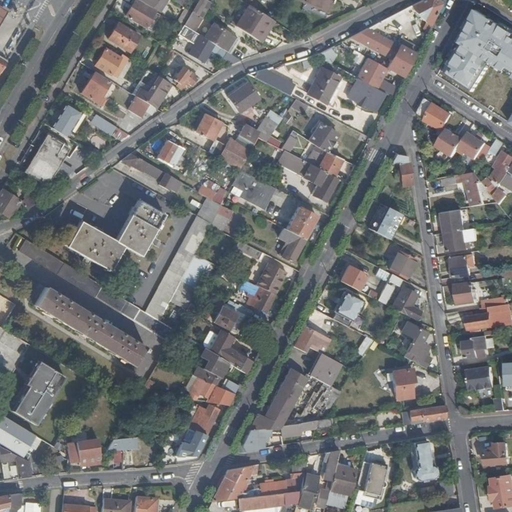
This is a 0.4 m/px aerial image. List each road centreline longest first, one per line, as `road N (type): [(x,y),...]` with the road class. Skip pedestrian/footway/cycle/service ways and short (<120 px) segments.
road 1 (residential): [(406,0),(312,50),(224,79),(0,230)]
road 2 (residential): [(397,119),(214,464)]
road 3 (residential): [(397,119),(414,149),(460,424)]
road 4 (residential): [(214,464),(460,424)]
road 5 (residential): [(0,489),(214,464)]
road 6 (residential): [(0,248),(153,342),(142,373)]
road 7 (secondary): [(0,125),(75,0)]
